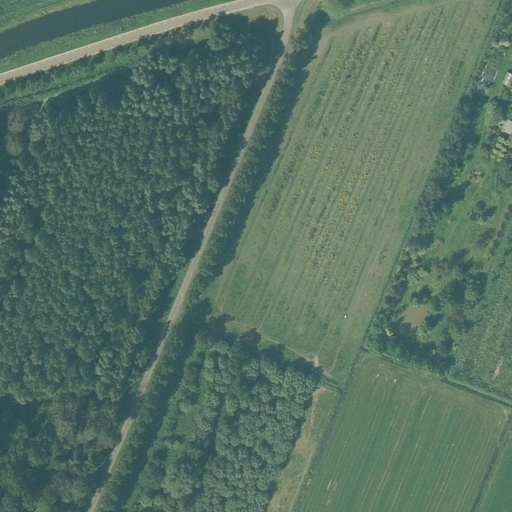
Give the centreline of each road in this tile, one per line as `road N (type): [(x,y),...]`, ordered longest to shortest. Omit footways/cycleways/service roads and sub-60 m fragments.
road 1 (unclassified): [(88,511),(279,55),(292,0)]
road 2 (tertiary): [(262,0),(0,79)]
